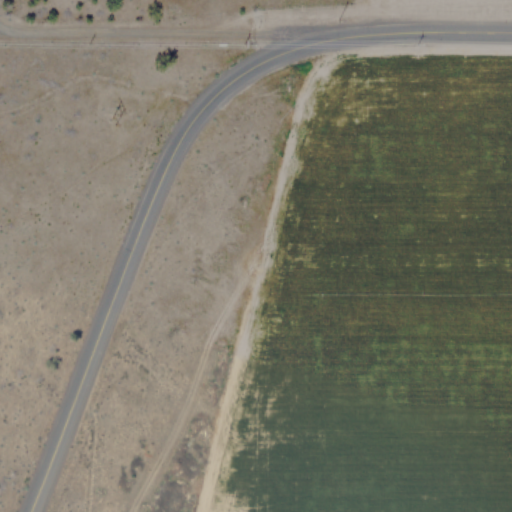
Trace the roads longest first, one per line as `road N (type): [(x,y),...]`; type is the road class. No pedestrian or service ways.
road 1 (tertiary): [(27,511),(193,115),(237,72),(310,40),(511,31)]
road 2 (track): [(310,40),(0,24)]
